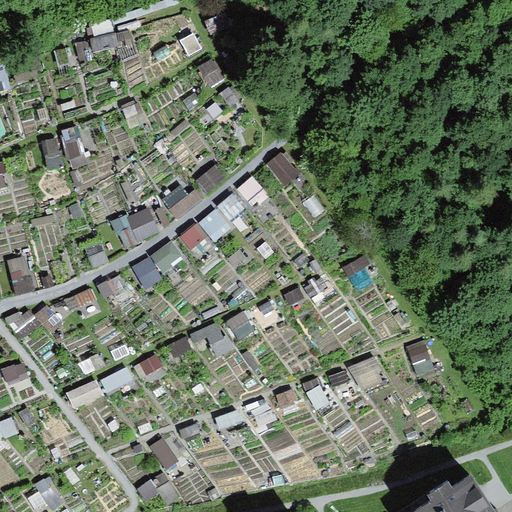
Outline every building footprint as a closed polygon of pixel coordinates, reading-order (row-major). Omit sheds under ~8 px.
[(76,135),(59,139),(65,164),(82,160),(76,135)] [(57,141),(42,146),(49,172),(64,168),(57,141)] [(197,180),(207,196),(227,183),(216,168),(197,180)] [(162,202),(176,222),(201,206),(187,185),(162,202)] [(232,224),(248,209),(233,194),(218,209),(232,224)] [(161,230),(174,220),(163,207),(151,217),(161,230)] [(126,251),(160,236),(148,208),(114,223),(126,251)] [(216,210),(180,239),(197,260),(233,230),(216,210)] [(175,243),(133,265),(144,286),(186,265),(175,243)] [(18,295),(36,289),(25,256),(7,262),(18,295)] [(314,279),(284,298),(294,314),(324,295),(314,279)] [(262,324),(280,315),(272,299),(254,307),(262,324)] [(50,336),(65,327),(50,306),(36,315),(50,336)] [(247,314),(229,319),(235,341),(253,337),(247,314)] [(231,354),(230,330),(170,333),(172,357),(231,354)] [(426,340),(408,346),(419,376),(437,370),(426,340)] [(160,354),(137,365),(143,378),(166,368),(160,354)] [(361,397),(387,387),(375,358),(350,369),(361,397)] [(100,379),(106,394),(135,383),(129,368),(100,379)] [(0,441),(19,436),(15,420),(0,424),(0,441)] [(165,472),(181,464),(167,437),(151,446),(165,472)] [(162,499),(177,493),(169,472),(154,478),(162,499)] [(52,481),(38,485),(47,511),(53,511),(62,509),(52,481)] [(489,511),(472,486),(432,511),(489,511)]
